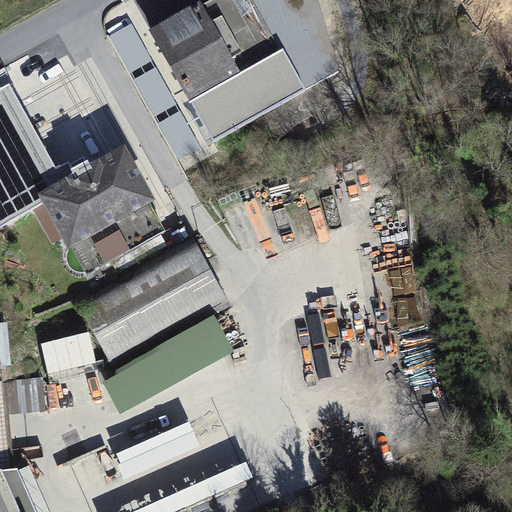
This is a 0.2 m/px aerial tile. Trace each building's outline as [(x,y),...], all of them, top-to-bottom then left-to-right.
[(250,0),(218,0),(155,35),(216,144),(251,124),(233,164),(262,178),(291,121),(299,125),(332,106),(335,99),(325,83),(304,95),(250,0)] [(0,222),(39,200),(35,193),(71,172),(67,165),(56,171),(9,88),(0,92),(0,222)] [(152,199),(124,149),(41,195),(69,245),(73,243),(88,270),(162,230),(146,202),(152,199)] [(192,239),(77,303),(115,371),(230,307),(192,239)] [(216,322),(104,385),(121,416),(233,353),(216,322)] [(90,330),(42,344),(51,375),(99,361),(90,330)] [(0,470),(10,470),(2,369),(0,368),(0,470)] [(6,382),(6,394),(17,393),(17,412),(46,411),(45,380),(6,382)] [(198,446),(188,424),(118,454),(123,465),(119,466),(125,478),(198,446)] [(171,511),(251,477),(245,464),(136,511),(171,511)] [(0,511),(36,511),(18,469),(10,470),(0,470),(0,511)]
